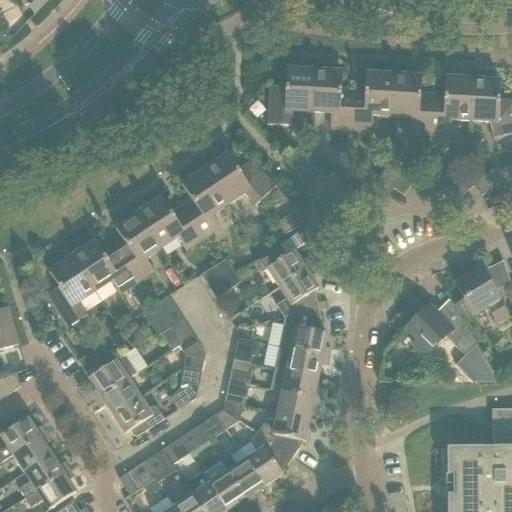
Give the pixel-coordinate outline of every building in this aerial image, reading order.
[(33,17),(42,7),(38,0),(34,0),(27,8),(33,17)] [(6,31),(0,34),(0,42),(3,47),(10,39),(6,31)] [(315,72),(313,113),(331,114),(330,130),(351,131),(354,93),(347,92),(347,93),(340,93),(342,74),(325,73),(325,69),(316,69),(316,72),(315,72)] [(313,113),(315,72),(286,70),(285,88),(269,87),(267,126),(292,127),(292,112),(313,113)] [(394,76),(392,118),(410,119),(409,134),(430,135),(432,97),(426,97),(426,98),(420,98),(421,78),(404,77),(405,74),(396,73),(395,77),(394,76)] [(392,118),(394,76),(365,75),(364,94),(358,94),(358,93),(354,93),(351,131),(371,132),(372,117),(392,118)] [(472,81),(470,122),(489,123),(493,140),(511,135),(511,100),(499,100),(500,82),(484,82),(484,78),(475,78),(475,81),(472,81)] [(470,122),(472,81),(445,79),(444,99),(437,99),(437,97),(432,97),(430,135),(450,136),(451,121),(470,122)] [(311,153),(306,158),(297,148),(287,157),(307,180),(317,171),(318,170),(307,159),(311,155),(311,153)] [(336,171),(323,156),(316,149),(311,153),(311,155),(307,159),(318,170),(317,171),(326,181),(336,171)] [(206,170),(204,172),(226,206),(243,195),(255,207),(275,187),(251,162),(243,167),(237,171),(227,156),(213,165),(212,163),(204,167),(206,170)] [(481,197),(505,179),(496,167),(481,179),(482,180),(473,187),(481,197)] [(382,180),(389,169),(387,168),(379,179),(369,172),(361,183),(386,200),(393,190),(394,190),(382,180)] [(411,186),(395,174),(389,169),(382,180),(394,190),(393,190),(403,197),(411,186)] [(482,180),(481,179),(473,169),(450,188),(459,199),(473,187),(482,180)] [(211,216),(226,206),(204,172),(181,187),(192,203),(186,206),(185,205),(180,209),(202,241),(219,229),(211,216)] [(140,214),(138,215),(160,250),(177,239),(185,252),(202,241),(180,209),(177,211),(177,212),(172,216),(161,200),(148,209),(146,206),(138,211),(140,214)] [(145,260),(160,250),(138,215),(115,230),(126,246),(120,250),(119,249),(114,252),(135,284),(153,273),(145,260)] [(297,227),(290,216),(289,215),(263,233),(271,244),(297,227)] [(74,257),(71,259),(94,293),(110,283),(119,295),(135,284),(114,252),(110,255),(111,256),(106,260),(95,243),(81,252),(80,250),(72,254),(74,257)] [(293,252),(282,259),(275,249),(254,263),(262,275),(265,273),(276,290),(311,267),(306,260),(301,264),(293,252)] [(79,304),(94,293),(71,259),(49,274),(58,288),(45,298),(66,330),(87,316),(79,304)] [(208,288),(232,271),(225,260),(200,276),(208,288)] [(283,301),(275,306),(284,320),(311,315),(318,313),(314,292),(318,290),(310,278),(315,275),(311,267),(276,290),(283,301)] [(453,306),(452,307),(463,324),(485,311),(496,327),(509,319),(498,303),(500,301),(495,293),(500,291),(488,270),(486,267),(455,285),(464,301),(453,306)] [(216,299),(240,283),(232,271),(208,288),(216,299)] [(149,327),(176,309),(168,298),(142,315),(149,327)] [(429,307),(405,330),(417,342),(413,346),(425,358),(445,339),(464,357),(476,346),(463,324),(452,307),(449,300),(436,314),(429,307)] [(0,351),(17,346),(19,345),(8,308),(0,310),(0,351)] [(161,336),(183,321),(176,309),(149,327),(157,338),(161,336)] [(245,329),(241,313),(228,321),(235,331),(245,329)] [(282,328),(278,349),(328,359),(330,351),(324,349),(327,335),(323,335),(318,313),(311,315),(284,320),(286,328),(282,328)] [(182,354),(198,344),(183,321),(161,336),(171,352),(178,348),(182,354)] [(254,358),(257,344),(237,340),(233,361),(250,365),(252,358),(254,358)] [(198,344),(182,354),(184,357),(203,362),(205,355),(198,344)] [(85,375),(110,358),(102,346),(77,362),(85,375)] [(326,367),(328,359),(278,349),(274,369),(318,379),(320,366),(326,367)] [(127,380),(136,374),(124,356),(88,379),(96,391),(91,395),(96,403),(128,382),(127,380)] [(203,362),(184,357),(182,372),(201,375),(203,362)] [(246,386),(250,365),(233,361),(228,383),(246,386)] [(315,391),(318,379),(274,369),(269,391),(319,401),(321,393),(315,391)] [(201,375),(182,372),(180,385),(198,388),(201,375)] [(0,401),(20,388),(16,374),(0,378),(0,401)] [(113,418),(140,400),(128,382),(96,403),(100,409),(105,406),(113,418)] [(249,387),(246,386),(228,383),(224,404),(241,407),(243,400),(246,401),(249,387)] [(179,386),(177,388),(180,391),(190,404),(196,400),(197,392),(179,386)] [(190,404),(180,391),(168,399),(176,412),(190,404)] [(317,409),(319,401),(269,391),(269,392),(280,394),(276,414),(309,421),(312,408),(317,409)] [(155,406),(147,411),(140,400),(113,418),(125,435),(130,432),(133,438),(135,437),(136,439),(164,420),(155,406)] [(238,422),(241,407),(224,404),(223,411),(238,422)] [(492,449),(447,450),(447,477),(447,496),(447,511),(511,511),(511,410),(491,411),(491,419),(492,428),(492,449)] [(238,424),(238,422),(223,411),(214,417),(225,432),(238,424)] [(304,443),(309,421),(276,414),(271,433),(262,426),(256,435),(292,459),(303,443),(304,443)] [(208,443),(225,432),(214,417),(197,428),(208,443)] [(40,428),(35,432),(27,420),(0,437),(6,448),(0,451),(0,463),(0,464),(11,458),(45,436),(40,428)] [(190,455),(208,443),(197,428),(180,440),(190,455)] [(256,455),(246,461),(263,488),(282,476),(281,475),(292,459),(256,435),(249,445),(256,455)] [(44,445),(49,442),(45,436),(11,458),(23,476),(52,457),(44,445)] [(171,467),(190,455),(180,440),(161,452),(171,467)] [(171,468),(171,467),(161,452),(143,464),(155,481),(157,485),(174,473),(171,468)] [(64,464),(59,468),(52,457),(23,476),(28,485),(18,491),(25,501),(69,472),(64,464)] [(230,457),(221,463),(248,505),(256,501),(252,495),(263,488),(246,461),(236,468),(230,457)] [(241,510),(248,505),(221,463),(219,464),(225,474),(209,484),(227,511),(238,505),(241,510)] [(127,475),(125,476),(137,492),(143,488),(155,481),(143,464),(127,475)] [(68,482),(73,479),(69,472),(25,501),(30,510),(41,504),(45,511),(47,511),(75,494),(68,482)] [(227,511),(209,484),(208,485),(202,475),(185,485),(201,511),(227,511)] [(125,476),(119,480),(129,497),(137,492),(125,476)] [(155,481),(143,488),(149,497),(161,490),(157,485),(155,481)] [(201,511),(185,485),(183,486),(190,498),(174,509),(176,511),(201,511)] [(79,511),(73,502),(58,511),(79,511)]
